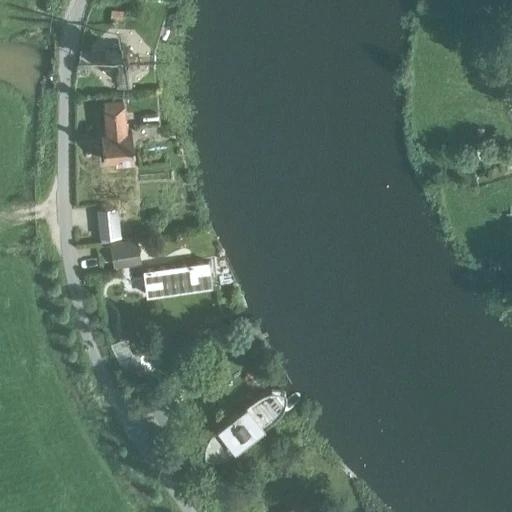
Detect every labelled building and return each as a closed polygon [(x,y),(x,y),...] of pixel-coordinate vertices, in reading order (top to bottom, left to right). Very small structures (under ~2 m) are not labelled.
[(122,13),(110,12),(109,20),(122,21),(122,13)] [(114,46),(104,53),(103,64),(112,72),(126,73),(128,77),(142,65),(143,56),(135,56),(126,46),(114,46)] [(117,163),(134,162),(132,131),(124,132),(122,104),(104,105),(105,132),(101,132),(103,159),(117,158),(117,163)] [(118,203),(96,205),(99,234),(121,232),(118,203)] [(110,245),(113,266),(131,263),(130,258),(138,257),(135,241),(110,245)] [(229,291),(210,253),(138,263),(144,303),(229,291)] [(128,335),(116,339),(129,375),(165,363),(159,345),(135,353),(128,335)] [(288,403),(275,379),(170,449),(201,496),(300,422),(288,403)]
